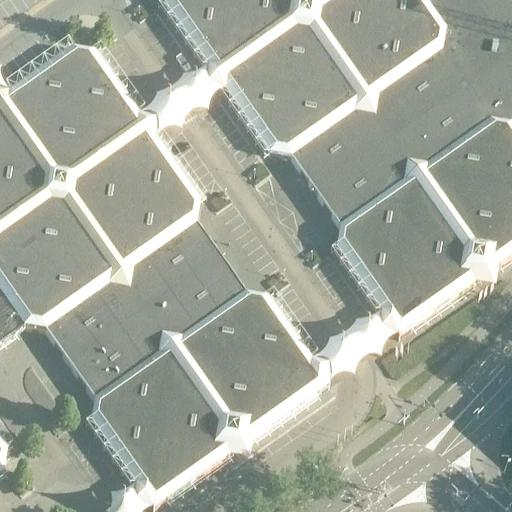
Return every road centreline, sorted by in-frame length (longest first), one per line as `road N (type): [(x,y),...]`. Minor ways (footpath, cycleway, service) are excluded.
road 1 (unclassified): [(108,0),(354,358),(360,390),(345,423)]
road 2 (unclassified): [(223,511),(345,423)]
road 3 (unclassified): [(93,511),(8,389)]
road 4 (unclassified): [(511,348),(411,450)]
